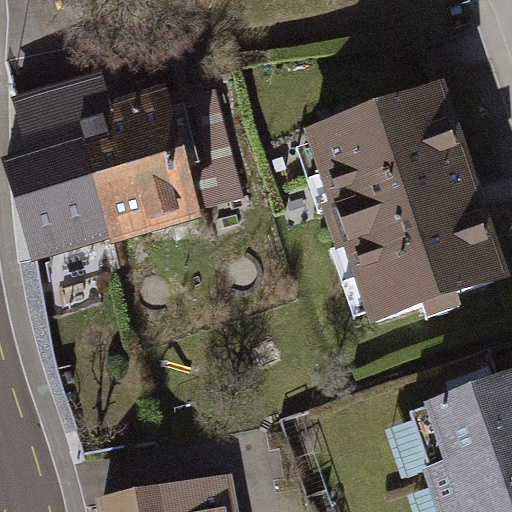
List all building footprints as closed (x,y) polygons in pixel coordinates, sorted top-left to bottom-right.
[(102,74),(64,85),(108,242),(110,247),(200,219),(166,89),(109,103),(102,74)] [(0,168),(29,263),(108,242),(64,85),(11,100),(27,154),(0,159),(0,168)] [(504,276),(439,86),(301,132),(365,322),(504,276)] [(511,511),(511,381),(407,415),(438,511),(511,511)] [(239,511),(232,473),(91,499),(94,511),(239,511)]
